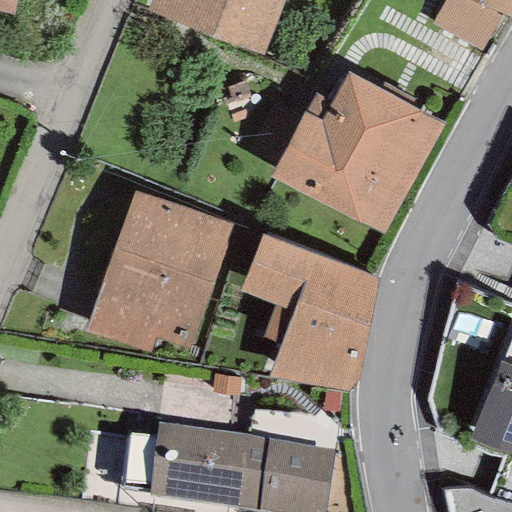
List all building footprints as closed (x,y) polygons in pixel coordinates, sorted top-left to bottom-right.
[(189,0),(261,27),(270,0),(189,0)] [(387,219),(444,127),(351,76),(325,124),(305,113),(279,161),(387,219)] [(188,332),(229,226),(136,193),(95,302),(188,332)] [(348,369),(369,277),(263,233),(246,275),(299,297),(278,358),(348,369)] [(511,401),(493,451),(511,458),(511,401)] [(307,459),(313,415),(255,406),(248,452),(307,459)] [(255,511),(320,511),(328,462),(307,459),(248,452),(161,442),(153,499),(255,511)]
